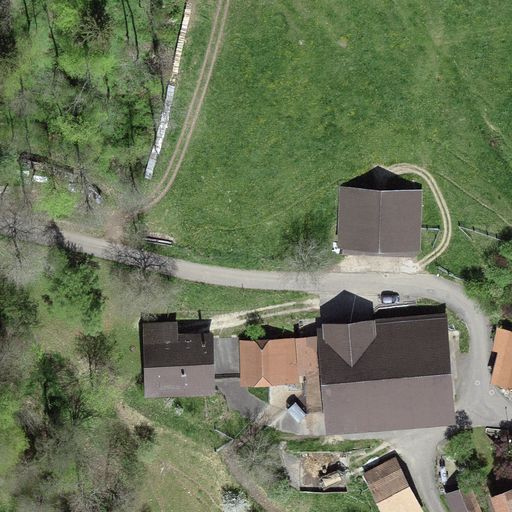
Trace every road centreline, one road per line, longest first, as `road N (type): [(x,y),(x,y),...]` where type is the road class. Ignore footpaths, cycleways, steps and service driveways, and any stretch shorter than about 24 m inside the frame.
road 1 (residential): [(240,282),(447,296),(471,325),(480,411),(511,432)]
road 2 (track): [(95,250),(146,211),(171,176),(218,0)]
road 3 (unclassified): [(0,224),(177,278),(240,282)]
road 4 (track): [(480,411),(425,449),(425,479),(446,511)]
